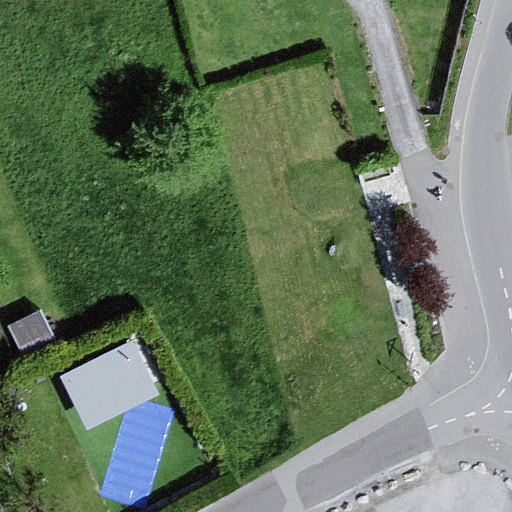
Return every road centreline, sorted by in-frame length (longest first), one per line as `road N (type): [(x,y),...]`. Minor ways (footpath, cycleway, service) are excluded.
road 1 (residential): [(511,320),(484,188),(486,110),(511,12)]
road 2 (residential): [(249,511),(374,448),(511,398)]
